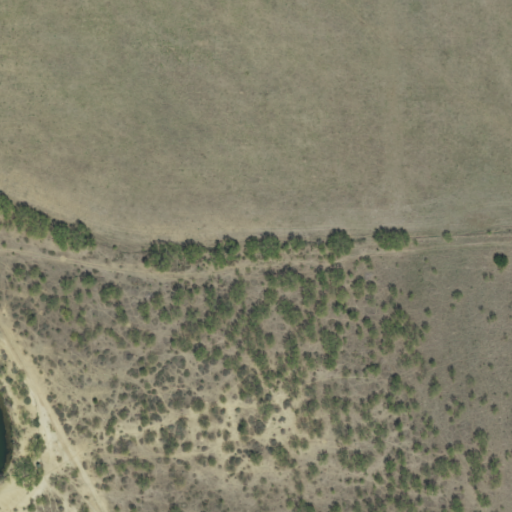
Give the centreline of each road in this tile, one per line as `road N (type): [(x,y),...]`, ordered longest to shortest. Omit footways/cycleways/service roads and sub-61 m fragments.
road 1 (residential): [(511,241),(181,275),(0,247)]
road 2 (residential): [(98,511),(0,347)]
